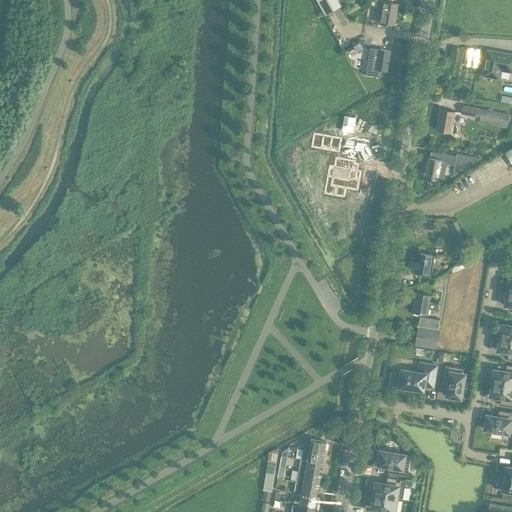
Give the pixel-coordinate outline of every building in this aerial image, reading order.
[(315,0),(324,16),(340,7),(335,0),(315,0)] [(393,25),(397,4),(376,0),(375,6),(377,7),(375,21),(393,25)] [(367,47),(364,41),(355,46),(358,52),(367,47)] [(461,64),(464,49),(452,47),(449,62),(461,64)] [(464,65),(477,67),(480,50),(467,47),(464,65)] [(369,48),(365,75),(381,77),(382,71),(386,71),(389,51),(377,49),(369,48)] [(511,54),(488,50),(484,74),(499,77),(500,69),(511,70),(511,54)] [(478,115),(479,109),(463,106),(462,114),(477,117),(478,115)] [(451,133),(451,132),(454,133),(456,131),(457,128),(456,125),(453,125),(455,112),(440,109),(436,130),(451,133)] [(479,109),(478,115),(481,115),(480,123),(507,128),(510,114),(479,109)] [(314,134),(311,147),(339,152),(341,139),(314,134)] [(455,163),(456,156),(439,153),(437,158),(428,157),(425,174),(439,177),(442,160),(455,163)] [(330,163),(328,174),(333,175),(331,183),(336,184),(335,193),(344,195),(346,186),(358,188),(361,168),(358,168),(359,159),(336,155),(335,164),(330,163)] [(424,221),(424,220),(417,219),(416,230),(422,231),(423,228),(433,229),(434,223),(424,221)] [(461,229),(454,232),(457,238),(464,235),(461,229)] [(431,274),(434,255),(418,253),(417,259),(411,258),(410,269),(416,270),(416,271),(431,274)] [(428,315),(429,309),(439,310),(440,303),(430,302),(431,296),(416,294),(413,313),(428,315)] [(415,345),(435,349),(440,320),(420,316),(415,345)] [(498,337),(511,339),(511,325),(503,324),(502,330),(499,330),(498,337)] [(511,339),(498,337),(497,344),(499,344),(498,350),(508,352),(507,359),(511,359),(511,339)] [(433,388),(437,365),(420,362),(419,372),(402,369),(401,374),(392,373),(389,388),(409,392),(410,387),(423,390),(424,386),(433,388)] [(491,382),(511,385),(511,365),(506,364),(505,371),(495,370),(494,376),(492,375),(491,382)] [(460,397),(461,398),(462,391),(465,391),(467,381),(464,381),(466,368),(445,365),(442,384),(449,386),(447,396),(453,396),(453,399),(459,400),(460,397)] [(511,385),(491,382),(490,389),(492,389),(491,395),(501,397),(500,404),(511,406),(511,385)] [(485,429),(492,430),(492,433),(502,435),(502,432),(511,433),(511,411),(499,410),(498,417),(488,415),(487,421),(485,421),(483,427),(486,427),(485,429)] [(308,450),(324,453),(325,442),(310,439),(305,440),(304,449),(308,450)] [(268,454),(267,460),(276,461),(278,448),(278,447),(268,452),(268,454)] [(322,464),(324,453),(308,450),(304,449),(302,449),(300,460),(322,464)] [(407,477),(411,456),(398,454),(399,450),(388,449),(388,452),(381,451),(381,453),(379,452),(378,459),(380,459),(379,465),(389,466),(388,474),(407,477)] [(280,456),(278,467),(285,468),(287,457),(281,456),(280,456)] [(267,460),(266,468),(275,469),(276,461),(267,460)] [(300,460),(298,471),(320,474),(322,464),(300,460)] [(511,466),(507,466),(502,491),(504,491),(502,498),(511,499),(511,466)] [(275,469),(266,468),(264,476),(273,478),(275,469)] [(318,485),(320,474),(298,471),(297,478),(303,479),(302,482),(318,485)] [(273,478),(264,476),(262,490),(264,490),(270,491),(271,491),(273,478)] [(372,495),(403,500),(406,480),(387,477),(386,484),(376,482),(375,488),(373,488),(372,495)] [(316,496),(318,485),(302,482),(302,483),(296,482),(294,491),(301,492),(300,493),(316,496)] [(300,493),(299,504),(314,507),(316,496),(300,493)] [(372,495),(371,502),(373,502),(372,508),(382,510),(381,511),(394,511),(397,499),(403,500),(372,495)] [(267,511),(269,503),(262,502),(260,511),(261,511),(267,511)]
